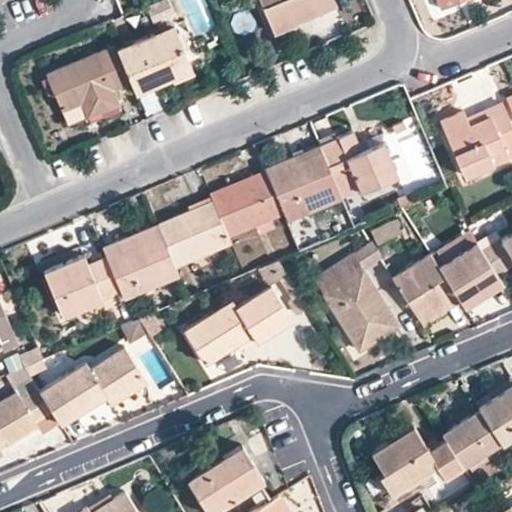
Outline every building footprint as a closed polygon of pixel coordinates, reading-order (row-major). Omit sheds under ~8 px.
[(171,13),(166,0),(157,0),(144,6),(150,22),(171,13)] [(258,0),(273,33),(296,23),(294,20),(332,3),(331,0),(258,0)] [(129,80),(133,91),(169,75),(189,67),(172,26),(116,49),(129,80)] [(46,75),(60,109),(88,98),(94,111),(117,102),(112,88),(129,80),(116,49),(114,46),(46,75)] [(189,67),(169,75),(173,84),(193,75),(189,67)] [(60,109),(66,123),(94,111),(88,98),(60,109)] [(441,120),(463,173),(511,151),(511,126),(502,102),(488,108),(490,114),(468,123),(466,117),(463,110),(441,120)] [(488,108),(466,117),(468,123),(490,114),(488,108)] [(391,125),(394,132),(405,128),(402,121),(391,125)] [(352,130),(318,144),(321,149),(340,195),(361,186),(362,188),(394,174),(379,140),(360,148),(357,143),(352,130)] [(382,132),(357,143),(360,148),(379,140),(382,132)] [(318,144),(302,151),(304,156),(321,149),(318,144)] [(282,211),(286,219),(340,195),(321,149),(304,156),(302,151),(263,167),(264,169),(282,211)] [(211,200),(226,234),(282,211),(264,169),(250,175),(253,181),(236,188),(233,182),(208,193),(211,200)] [(396,195),(400,206),(413,200),(409,190),(396,195)] [(160,231),(174,263),(228,240),(226,234),(211,200),(157,223),(160,231)] [(394,215),(370,228),(378,242),(402,229),(394,215)] [(156,221),(118,237),(122,247),(160,231),(157,223),(156,221)] [(467,227),(429,251),(438,265),(475,240),(467,227)] [(118,288),(122,296),(178,272),(174,263),(160,231),(122,247),(118,237),(100,245),(104,255),(118,288)] [(511,231),(482,250),(497,273),(511,263),(511,231)] [(459,299),(463,304),(501,280),(497,273),(482,250),(475,240),(438,265),(459,299)] [(369,241),(352,253),(362,269),(379,258),(369,241)] [(391,276),(417,317),(444,299),(449,306),(459,299),(438,265),(429,251),(391,276)] [(43,270),(61,313),(118,288),(104,255),(87,262),(83,252),(43,270)] [(313,278),(358,348),(397,324),(362,269),(352,253),(313,278)] [(183,329),(203,361),(251,331),(255,339),(290,315),(271,283),(287,274),(277,258),(255,267),(266,285),(236,304),(232,297),(183,329)] [(444,299),(417,317),(421,323),(449,306),(444,299)] [(0,343),(2,347),(17,341),(0,302),(0,343)] [(120,320),(127,337),(158,325),(151,308),(120,320)] [(51,410),(58,421),(95,398),(89,389),(99,383),(105,392),(107,394),(141,373),(123,346),(90,368),(83,360),(38,388),(51,410)] [(0,399),(0,437),(2,436),(7,443),(36,425),(33,420),(51,410),(38,388),(24,365),(4,373),(15,391),(0,399)] [(141,373),(107,394),(111,401),(145,380),(141,373)] [(495,433),(496,435),(511,424),(511,374),(511,373),(472,398),(475,401),(495,433)] [(99,383),(89,389),(95,398),(105,392),(99,383)] [(440,430),(457,457),(495,433),(475,401),(437,425),(440,430)] [(381,462),(393,480),(431,456),(439,468),(457,457),(440,430),(424,440),(409,418),(366,445),(378,463),(381,462)] [(186,479),(207,511),(208,511),(262,479),(240,444),(186,479)] [(136,511),(123,490),(111,498),(89,511),(86,506),(75,511),(136,511)] [(107,492),(86,506),(89,511),(111,498),(107,492)] [(248,511),(287,511),(277,494),(248,511)] [(511,511),(511,506),(507,499),(487,511),(511,511)] [(400,511),(427,511),(420,501),(400,511)]
